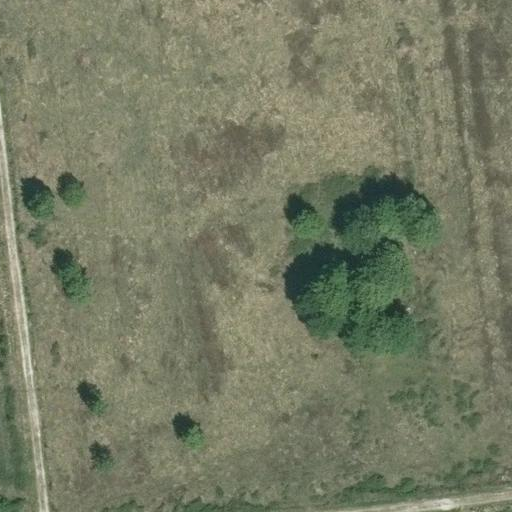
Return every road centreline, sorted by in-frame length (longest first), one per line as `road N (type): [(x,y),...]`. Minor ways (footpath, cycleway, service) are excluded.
road 1 (track): [(44,511),(0,90)]
road 2 (track): [(511,495),(372,511)]
